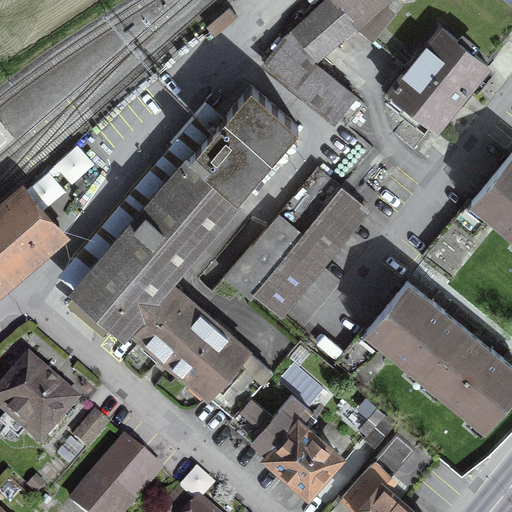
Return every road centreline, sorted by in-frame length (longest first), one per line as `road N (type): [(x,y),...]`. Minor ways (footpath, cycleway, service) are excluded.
road 1 (unclassified): [(13,292),(265,511)]
road 2 (residential): [(511,100),(316,340)]
